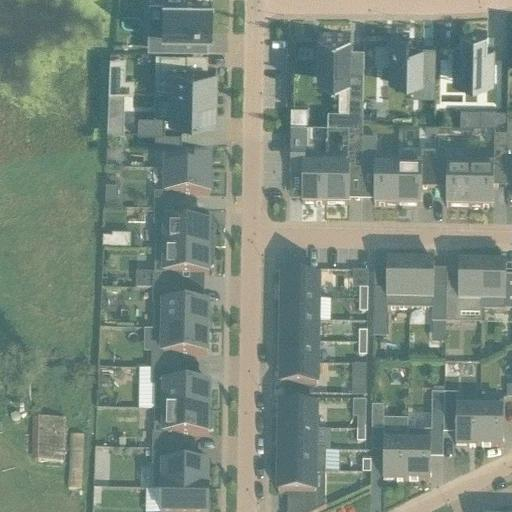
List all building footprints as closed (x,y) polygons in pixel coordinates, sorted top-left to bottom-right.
[(118,0),(118,26),(143,27),(143,0),(118,0)] [(150,18),(149,36),(154,36),(154,47),(185,48),(185,33),(212,34),(213,2),(180,1),(180,0),(168,0),(168,1),(164,1),(164,18),(150,18)] [(456,47),(455,77),(491,78),(491,48),(487,48),(487,31),(461,31),(460,47),(456,47)] [(318,32),(318,78),(348,79),(348,95),(363,95),(363,66),(349,66),(350,32),(318,32)] [(391,32),(390,81),(434,81),(435,81),(436,45),(414,45),(414,46),(409,46),(409,34),(409,33),(406,33),(400,33),(391,32)] [(161,52),(160,68),(172,69),(171,92),(215,93),(216,68),(187,67),(187,52),(161,52)] [(109,79),(109,91),(133,91),(133,79),(109,79)] [(171,92),(171,117),(215,118),(215,93),(171,92)] [(404,119),(405,93),(366,92),(365,119),(404,119)] [(327,123),(346,123),(346,110),(328,109),(327,123)] [(506,109),(480,109),(479,125),(506,125),(506,109)] [(138,115),(138,132),(155,132),(164,132),(165,116),(155,115),(138,115)] [(425,124),(425,137),(433,137),(433,124),(425,124)] [(462,125),(461,135),(470,135),(471,125),(462,125)] [(155,132),(155,148),(166,148),(166,172),(210,173),(210,148),(181,147),(182,132),(164,132),(155,132)] [(326,171),(325,207),(349,207),(350,178),(362,178),(362,166),(362,141),(362,138),(348,138),(347,163),(326,163),(326,171)] [(470,163),(469,209),(493,209),(493,189),(505,189),(506,164),(506,140),(493,139),(493,164),(470,163)] [(362,141),(362,166),(375,166),(375,141),(362,141)] [(290,145),(290,178),(302,178),(302,206),(325,207),(326,171),(326,163),(304,162),(304,145),(290,145)] [(398,172),(397,208),(421,208),(421,190),(433,191),(434,163),(434,155),(420,154),(420,163),(398,162),(398,172)] [(434,163),(433,191),(446,191),(445,209),(469,209),(470,163),(446,163),(434,163)] [(154,196),(154,212),(180,212),(180,198),(209,198),(210,173),(166,172),(165,196),(154,196)] [(374,172),(374,208),(397,208),(398,172),(374,172)] [(154,212),(154,228),(155,228),(155,252),(213,253),(213,236),(209,236),(209,228),(180,227),(180,212),(154,212)] [(103,242),(103,251),(112,252),(113,241),(103,241),(103,242)] [(153,277),(152,292),(179,292),(179,277),(208,278),(208,270),(213,270),(213,253),(155,252),(154,277),(153,277)] [(374,292),(373,318),(387,318),(387,312),(409,312),(410,266),(386,266),(386,292),(374,292)] [(410,266),(409,312),(432,312),(432,326),(445,326),(446,291),(433,291),(434,267),(410,266)] [(446,291),(445,326),(459,326),(459,313),(481,313),(482,268),(458,267),(458,291),(446,291)] [(482,268),(481,313),(505,314),(505,313),(511,313),(511,280),(506,280),(506,268),(482,268)] [(281,301),(318,302),(318,280),(282,279),(281,301)] [(359,291),(359,303),(367,303),(367,291),(359,291)] [(152,292),(152,307),(154,307),(153,332),(207,333),(207,308),(179,307),(179,292),(152,292)] [(281,323),(318,324),(318,302),(281,301),(281,323)] [(367,303),(359,303),(359,315),(367,315),(367,303)] [(318,324),(281,323),(281,345),(317,346),(318,324)] [(151,356),(151,372),(177,372),(178,357),(206,358),(207,333),(153,332),(153,333),(163,333),(162,356),(151,356)] [(367,346),(367,334),(359,334),(358,346),(367,346)] [(317,346),(281,345),(280,367),(317,368),(317,346)] [(367,346),(358,346),(358,359),(366,359),(367,346)] [(365,395),(367,367),(353,366),(351,394),(365,395)] [(280,367),(280,389),(317,390),(317,368),(280,367)] [(151,372),(151,388),(155,388),(154,412),(208,413),(208,388),(177,387),(177,372),(151,372)] [(444,397),(443,421),(455,421),(456,413),(456,397),(444,397)] [(502,450),(503,406),(479,406),(479,414),(479,450),(502,450)] [(279,409),(279,431),(316,431),(316,409),(279,409)] [(152,436),(152,452),(178,452),(179,438),(207,438),(207,433),(212,433),(212,417),(208,417),(208,413),(154,412),(154,436),(152,436)] [(479,450),(479,414),(456,413),(455,421),(455,449),(479,450)] [(64,463),(66,419),(32,418),(30,462),(64,463)] [(357,420),(357,432),(365,433),(365,420),(357,420)] [(279,431),(279,453),(316,453),(316,452),(316,431),(279,431)] [(365,433),(357,432),(357,445),(365,445),(365,433)] [(407,447),(406,483),(430,484),(430,461),(431,448),(431,433),(407,432),(407,439),(407,447)] [(406,483),(407,447),(407,439),(383,439),(383,483),(406,483)] [(152,452),(152,468),(153,468),(153,492),(208,493),(208,492),(206,492),(207,468),(178,467),(178,452),(152,452)] [(279,453),(278,475),(315,476),(325,476),(325,453),(316,452),(316,453),(279,453)] [(370,476),(370,464),(362,464),(362,476),(370,476)] [(278,475),(278,497),(290,497),(289,511),(321,511),(315,498),(315,476),(278,475)] [(153,492),(153,493),(161,493),(160,511),(207,511),(208,493),(153,492)]
